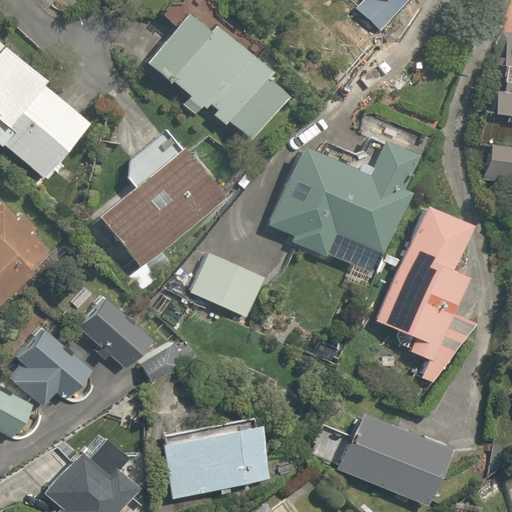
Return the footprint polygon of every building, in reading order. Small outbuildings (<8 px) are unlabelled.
[(351,0),(348,4),(379,31),(406,0),(351,0)] [(495,90),(485,89),(483,121),(511,123),(511,0),(492,0),(487,65),(497,66),(495,90)] [(178,11),(139,63),(247,145),(287,93),(178,11)] [(0,53),(0,152),(33,182),(82,126),(0,53)] [(377,144),(358,181),(296,149),(255,228),(319,260),(331,236),(373,258),(401,204),(421,167),(377,144)] [(511,166),(511,146),(478,144),(475,180),(511,183),(511,166)] [(173,155),(90,219),(129,270),(212,205),(173,155)] [(0,303),(42,255),(51,244),(0,199),(0,303)] [(447,266),(464,229),(416,208),(367,320),(408,338),(401,354),(420,362),(411,382),(436,392),(451,357),(468,319),(452,313),(468,276),(447,266)] [(260,277),(202,252),(185,290),(243,315),(260,277)] [(142,341),(95,302),(70,332),(118,371),(142,341)] [(50,395),(57,401),(82,370),(34,330),(0,370),(0,379),(37,410),(50,395)] [(177,366),(164,347),(134,368),(147,387),(177,366)] [(0,439),(3,442),(23,407),(0,393),(0,439)] [(352,415),(330,472),(418,505),(439,448),(352,415)] [(252,424),(152,448),(164,502),(264,478),(252,424)] [(53,511),(113,511),(131,490),(111,474),(126,456),(99,434),(84,452),(76,446),(36,498),(53,511)]
